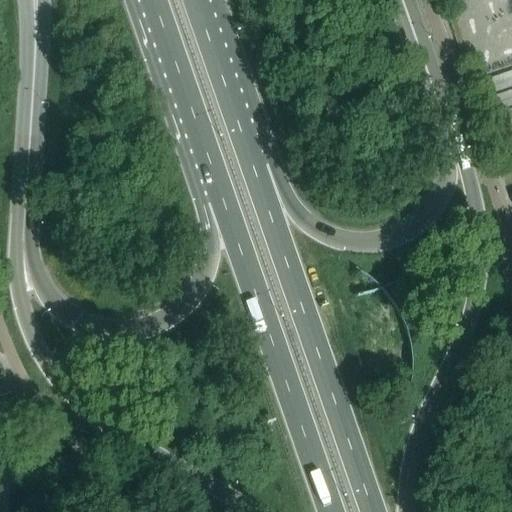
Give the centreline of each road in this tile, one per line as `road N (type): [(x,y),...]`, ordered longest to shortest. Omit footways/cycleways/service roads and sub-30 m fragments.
road 1 (trunk): [(25,204),(18,293),(56,378),(103,426),(251,511)]
road 2 (trunk): [(405,511),(410,458),(462,335),(477,275),(469,176),(443,119)]
road 3 (trunk): [(222,198),(197,294),(159,324),(124,332),(73,320),(48,298),(25,204)]
road 4 (trunk): [(373,511),(252,166)]
road 5 (trunk): [(222,198),(331,511)]
road 6 (trunk): [(443,119),(441,193),(394,239),(361,245),(320,233),(252,166)]
road 7 (trunk): [(153,0),(222,198)]
road 8 (trunk): [(25,204),(34,0)]
road 9 (trunk): [(252,166),(194,0)]
road 10 (trunk): [(443,119),(401,0)]
